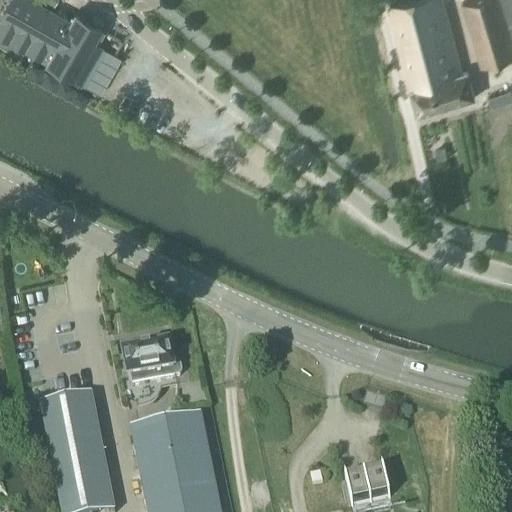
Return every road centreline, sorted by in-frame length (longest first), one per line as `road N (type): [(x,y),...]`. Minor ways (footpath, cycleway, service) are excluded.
road 1 (tertiary): [(511,402),(340,349),(0,189)]
road 2 (unclassified): [(511,278),(439,256),(392,230),(116,10)]
